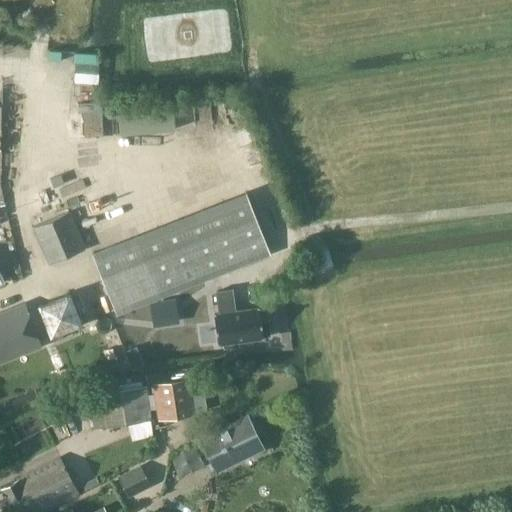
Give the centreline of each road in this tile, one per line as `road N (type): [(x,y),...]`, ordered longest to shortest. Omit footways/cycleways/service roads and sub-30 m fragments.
road 1 (track): [(511,211),(282,233),(262,184),(183,161),(34,153)]
road 2 (track): [(251,60),(254,92),(329,272)]
